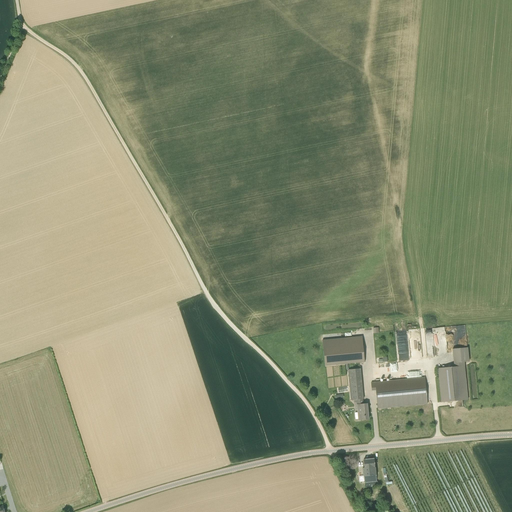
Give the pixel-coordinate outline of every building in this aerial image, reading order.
[(407,334),(402,335),(403,338),(398,339),(400,346),(409,344),(407,334)] [(322,341),(325,366),(365,362),(362,337),(322,341)] [(439,368),(442,402),(467,400),(464,362),(468,361),(467,347),(452,349),(454,367),(439,368)] [(372,390),(376,390),(378,408),(427,403),(425,378),(371,383),(372,390)] [(362,384),(350,385),(351,400),(354,400),(362,399),(363,399),(362,384)] [(363,404),(362,399),(354,400),(354,403),(357,402),(358,412),(355,413),(355,419),(358,419),(359,420),(369,419),(367,404),(363,404)] [(364,482),(376,480),(374,459),(363,460),(364,468),(363,468),(364,482)]
